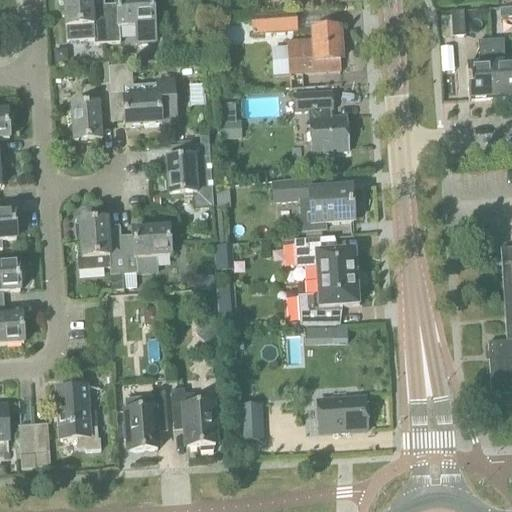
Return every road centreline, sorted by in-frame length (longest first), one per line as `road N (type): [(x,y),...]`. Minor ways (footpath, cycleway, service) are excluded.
road 1 (tertiary): [(436,495),(399,143)]
road 2 (residential): [(0,371),(35,368),(59,347),(49,187)]
road 3 (tertiary): [(399,143),(390,0)]
